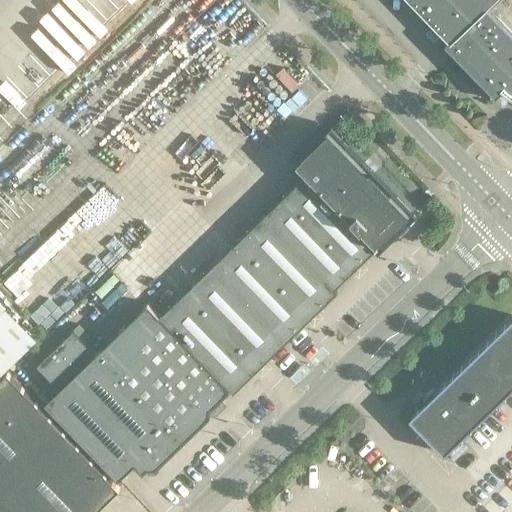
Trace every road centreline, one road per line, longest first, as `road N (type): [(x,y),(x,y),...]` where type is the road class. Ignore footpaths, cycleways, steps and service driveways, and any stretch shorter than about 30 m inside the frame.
road 1 (residential): [(200,511),(504,215)]
road 2 (unclassified): [(504,215),(297,0)]
